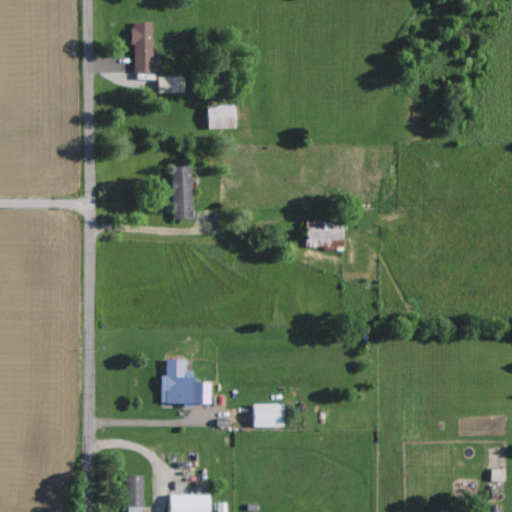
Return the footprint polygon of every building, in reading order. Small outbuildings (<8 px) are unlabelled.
[(130,73),(157,73),(156,56),(149,56),(149,21),(129,22),(130,73)] [(232,105),(204,106),(205,129),(233,128),(232,105)] [(190,218),(188,166),(168,167),(170,219),(190,218)] [(340,247),(340,222),(303,221),(303,247),(340,247)] [(206,381),(190,381),(190,371),(182,371),(182,359),(163,359),(163,375),(158,375),(157,403),(180,403),(180,407),(189,407),(189,403),(206,403),(206,381)] [(280,426),(280,403),(250,404),(250,427),(280,426)] [(140,475),(123,475),(123,511),(140,511),(140,475)] [(206,495),(167,494),(167,511),(206,511),(206,495)]
